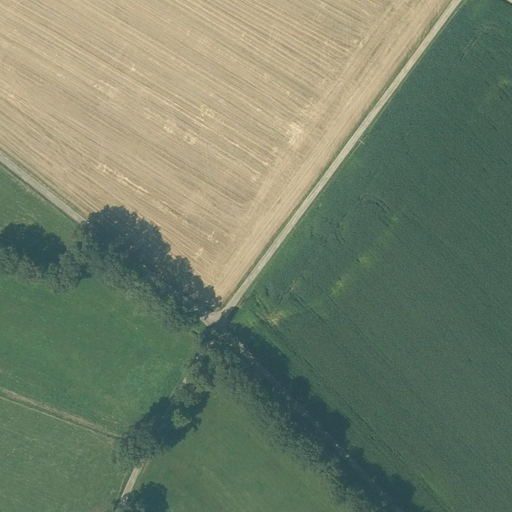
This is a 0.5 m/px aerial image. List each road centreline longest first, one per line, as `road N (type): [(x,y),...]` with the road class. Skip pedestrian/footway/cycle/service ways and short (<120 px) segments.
road 1 (residential): [(214,325),(460,0)]
road 2 (residential): [(0,156),(214,325)]
road 3 (residential): [(214,325),(402,511)]
road 4 (residential): [(119,511),(154,426),(214,325)]
